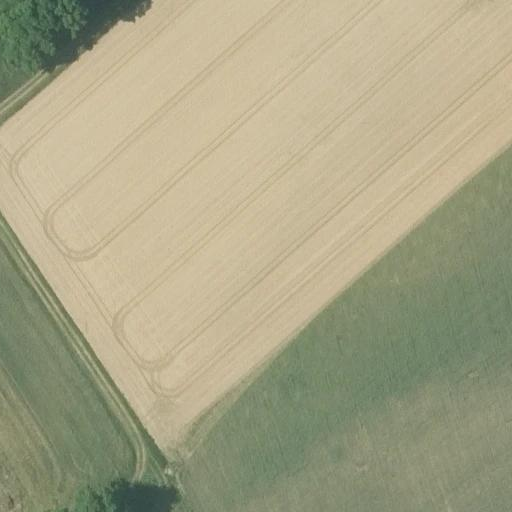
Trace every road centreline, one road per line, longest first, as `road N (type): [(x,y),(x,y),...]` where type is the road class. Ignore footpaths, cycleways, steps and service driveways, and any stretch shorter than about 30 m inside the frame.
road 1 (track): [(0,224),(145,462),(141,476),(98,511)]
road 2 (track): [(132,0),(0,119)]
